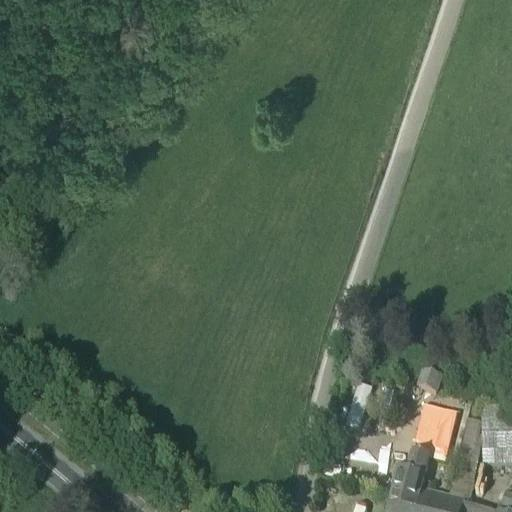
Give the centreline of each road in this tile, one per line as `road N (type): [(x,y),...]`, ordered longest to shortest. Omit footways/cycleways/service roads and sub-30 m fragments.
road 1 (unclassified): [(297,511),(316,411),(453,0)]
road 2 (primary): [(102,511),(0,424)]
